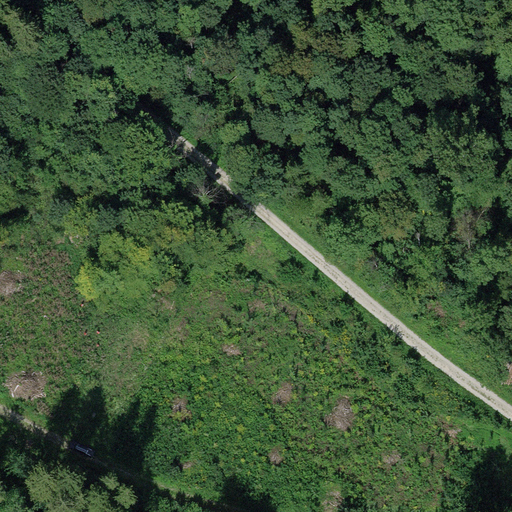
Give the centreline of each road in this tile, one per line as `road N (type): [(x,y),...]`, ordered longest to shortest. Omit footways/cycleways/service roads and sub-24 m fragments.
road 1 (track): [(0,14),(141,113),(511,413)]
road 2 (track): [(0,436),(229,511)]
